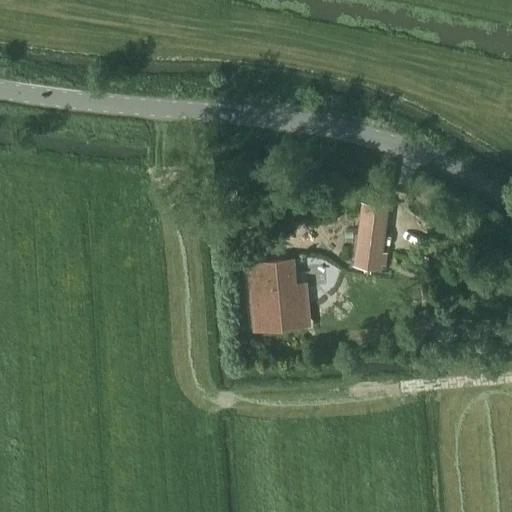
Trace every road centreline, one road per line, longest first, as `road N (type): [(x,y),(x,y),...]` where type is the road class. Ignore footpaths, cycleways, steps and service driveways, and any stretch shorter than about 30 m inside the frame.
road 1 (unclassified): [(511,208),(384,142),(316,124),(0,89)]
road 2 (track): [(511,380),(224,401)]
